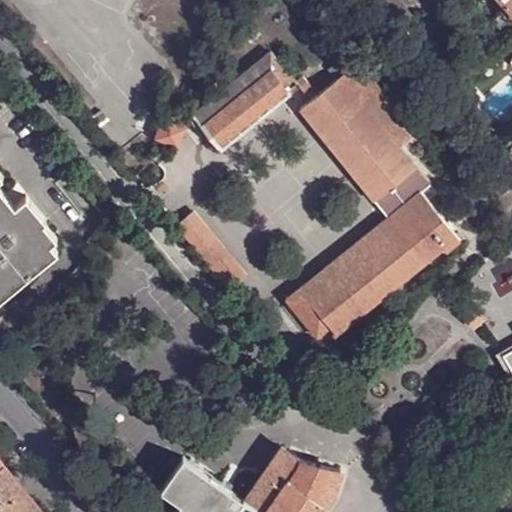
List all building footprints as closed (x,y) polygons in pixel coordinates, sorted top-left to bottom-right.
[(379,0),(412,39),(426,26),(404,0),(379,0)] [(511,0),(494,0),(503,10),(501,12),(509,20),(511,16),(511,0)] [(446,51),(426,26),(412,39),(432,63),(446,51)] [(217,144),(295,80),(270,49),(191,112),(217,144)] [(357,58),(299,105),(374,199),(416,165),(400,146),(411,137),(402,125),(407,120),(357,58)] [(451,86),(464,75),(455,65),(451,69),(444,60),(435,67),(451,86)] [(162,138),(170,142),(179,145),(187,127),(178,122),(169,119),(160,116),(153,134),(162,138)] [(511,140),(511,139),(504,130),(494,138),(503,148),(511,140)] [(34,253),(51,239),(57,233),(45,218),(47,215),(28,191),(15,202),(0,183),(0,175),(4,172),(0,166),(0,293),(40,261),(34,253)] [(286,297),(316,335),(330,324),(335,330),(333,331),(334,333),(442,246),(445,250),(460,238),(421,190),(286,297)] [(194,210),(178,223),(230,285),(245,272),(194,210)] [(57,247),(51,239),(34,253),(40,261),(57,247)] [(511,346),(499,354),(511,374),(511,346)] [(174,511),(327,511),(342,495),(342,469),(302,458),(282,444),(246,497),(184,454),(162,487),(182,502),(174,511)] [(0,511),(38,511),(2,469),(0,471),(0,511)]
